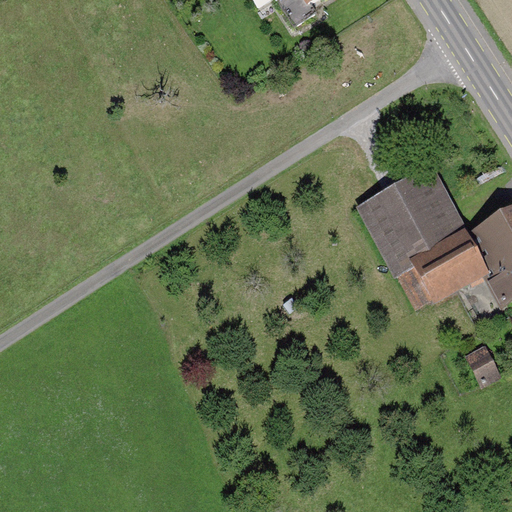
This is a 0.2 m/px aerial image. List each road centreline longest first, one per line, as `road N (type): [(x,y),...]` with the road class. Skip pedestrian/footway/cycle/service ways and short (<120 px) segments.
road 1 (track): [(468,47),(0,348)]
road 2 (primary): [(511,115),(437,0)]
